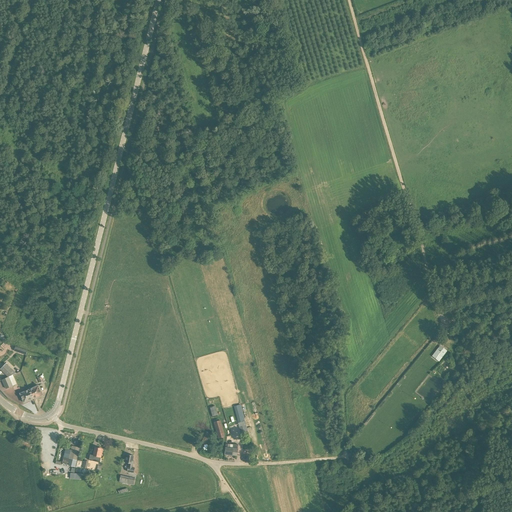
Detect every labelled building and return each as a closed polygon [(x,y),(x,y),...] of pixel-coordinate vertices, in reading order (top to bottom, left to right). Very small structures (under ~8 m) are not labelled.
[(439,347),(431,357),(438,363),(446,352),(439,347)] [(9,377),(17,374),(6,364),(1,369),(9,377)] [(9,377),(2,380),(6,389),(13,386),(9,377)] [(29,389),(33,399),(43,395),(39,385),(29,389)] [(29,389),(20,394),(24,403),(33,399),(29,389)] [(210,408),(213,418),(218,416),(215,406),(210,408)] [(214,422),(219,439),(224,437),(224,436),(223,435),(224,435),(220,420),(214,422)] [(247,434),(244,426),(239,427),(241,436),(247,434)] [(206,432),(201,443),(205,445),(210,434),(206,432)] [(226,448),(225,455),(228,455),(229,457),(231,457),(233,456),(238,456),(238,455),(239,449),(238,449),(238,445),(234,444),(234,445),(233,448),(230,448),(230,444),(226,444),(226,448)] [(66,449),(62,464),(68,466),(68,465),(68,464),(75,465),(76,465),(79,448),(72,446),(71,450),(66,449)] [(90,455),(89,460),(100,463),(102,451),(101,451),(101,449),(95,447),(94,455),(90,455)] [(127,454),(125,463),(128,463),(127,471),(134,472),(135,468),(132,468),(133,464),(134,461),(133,461),(134,456),(127,454)] [(133,486),(135,479),(120,476),(119,483),(133,486)]
